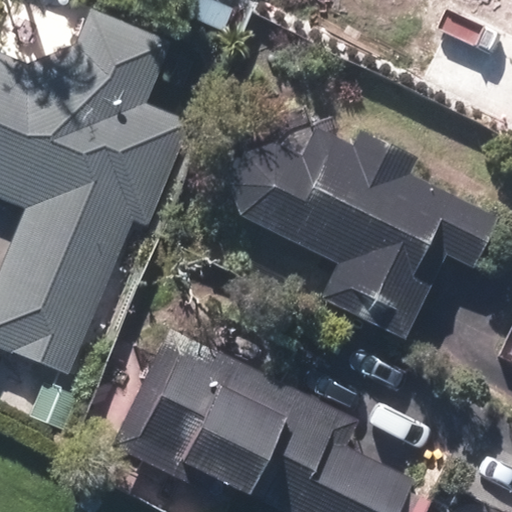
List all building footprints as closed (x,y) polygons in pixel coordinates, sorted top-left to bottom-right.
[(511,0),(491,0),(511,8),(511,0)] [(0,300),(0,347),(72,377),(134,224),(151,232),(194,124),(154,109),(179,49),(100,16),(87,48),(38,68),(0,52),(0,198),(35,213),(0,300)] [(336,292),(414,332),(457,249),(482,261),(505,215),(418,171),(427,155),(373,127),(365,145),(330,127),(328,130),(304,117),(289,145),(282,142),(260,155),(249,176),(250,204),(355,257),(336,292)] [(265,491),(306,511),(402,511),(419,480),(350,445),(364,419),(183,327),(126,438),(219,484),(230,464),(269,484),(265,491)] [(38,419),(69,433),(83,401),(51,388),(38,419)]
